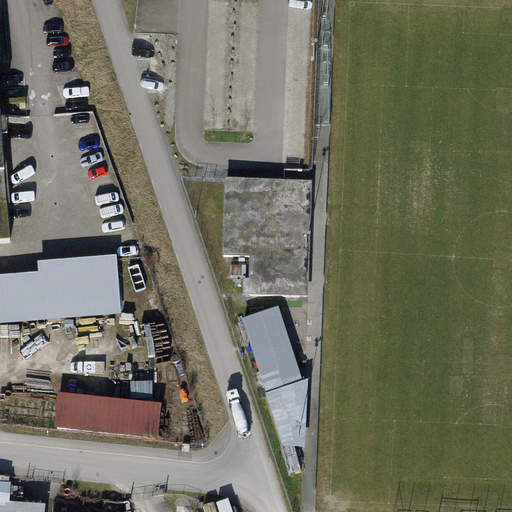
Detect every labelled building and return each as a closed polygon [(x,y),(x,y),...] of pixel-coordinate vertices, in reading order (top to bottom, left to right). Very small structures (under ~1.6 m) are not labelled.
[(0,101),(0,246),(11,246),(0,101)] [(319,193),(229,190),(226,257),(254,258),(253,296),(315,298),(319,193)] [(40,278),(0,280),(0,328),(124,318),(119,261),(39,267),(40,278)] [(280,315),(247,327),(293,475),(305,472),(310,388),(280,315)] [(163,409),(60,398),(56,432),(159,443),(163,409)] [(46,511),(47,506),(0,500),(0,511),(46,511)]
